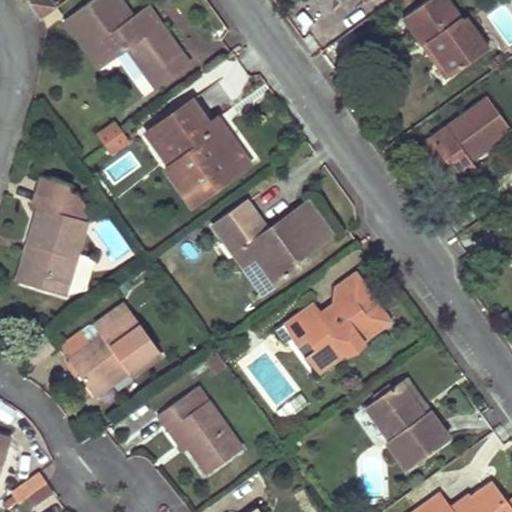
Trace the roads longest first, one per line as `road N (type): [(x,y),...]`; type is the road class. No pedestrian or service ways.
road 1 (residential): [(233,0),(511,386)]
road 2 (residential): [(122,511),(48,416),(0,380)]
